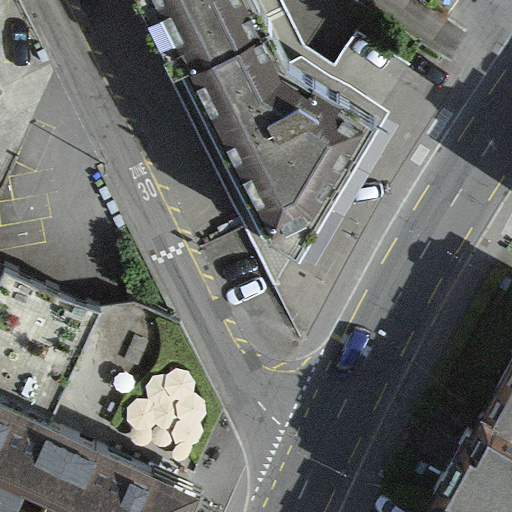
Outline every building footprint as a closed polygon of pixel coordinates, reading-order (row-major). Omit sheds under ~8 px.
[(394,115),(294,51),(268,0),(143,0),(260,235),(301,261),(394,115)] [(0,264),(0,403),(43,423),(96,307),(0,264)] [(511,357),(484,411),(511,425),(511,357)] [(0,511),(191,511),(200,494),(43,423),(0,403),(0,511)] [(511,511),(511,425),(484,411),(430,511),(511,511)]
